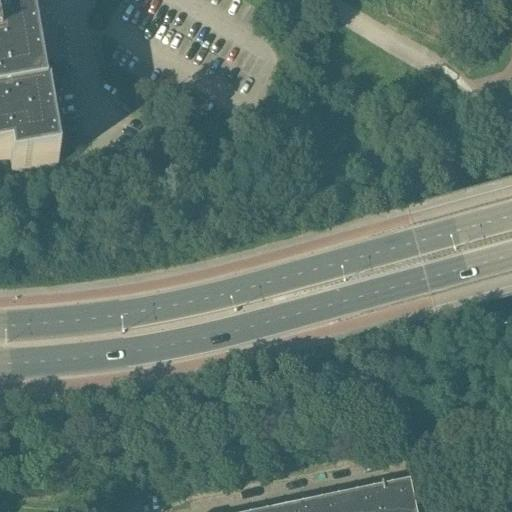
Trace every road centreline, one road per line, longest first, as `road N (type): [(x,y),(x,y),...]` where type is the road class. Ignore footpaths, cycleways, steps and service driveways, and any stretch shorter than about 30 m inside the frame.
road 1 (secondary): [(511,219),(199,302),(0,327)]
road 2 (secondary): [(0,364),(154,349),(511,259)]
road 3 (residential): [(208,511),(409,470)]
road 4 (residential): [(448,78),(318,0)]
